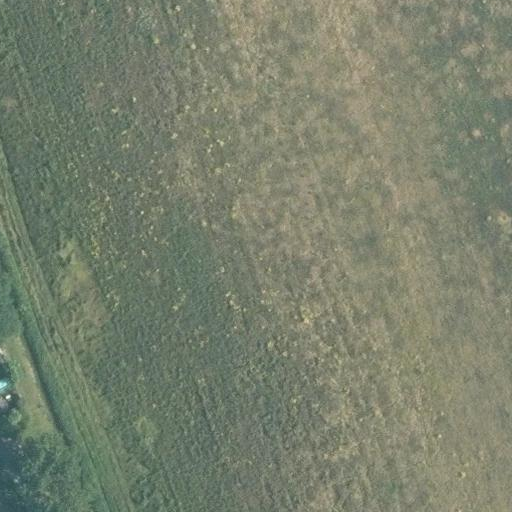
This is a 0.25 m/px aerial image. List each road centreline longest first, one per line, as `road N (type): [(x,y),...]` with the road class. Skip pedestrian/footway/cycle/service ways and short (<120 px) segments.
road 1 (residential): [(220,511),(48,235),(13,144)]
road 2 (residential): [(13,144),(274,75)]
road 3 (residential): [(396,295),(320,179),(274,75)]
road 4 (residential): [(511,493),(396,295)]
road 5 (residential): [(274,75),(494,17)]
road 6 (residential): [(396,295),(511,264)]
